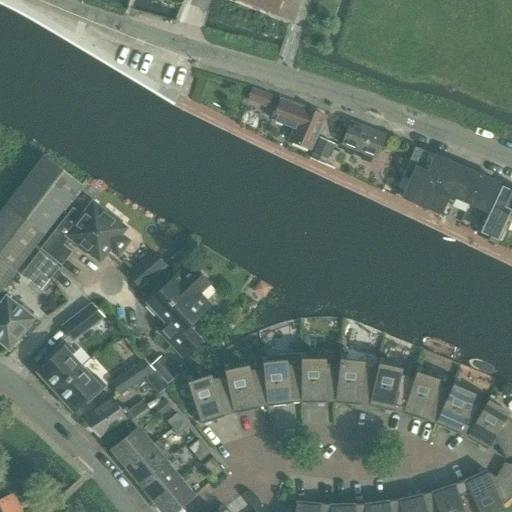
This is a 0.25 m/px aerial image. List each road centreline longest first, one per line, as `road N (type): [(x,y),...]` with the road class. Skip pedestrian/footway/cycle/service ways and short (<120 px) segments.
road 1 (tertiary): [(511,162),(55,0)]
road 2 (residential): [(253,468),(382,472),(432,455),(341,433),(268,447)]
road 3 (tertiary): [(130,511),(0,377)]
